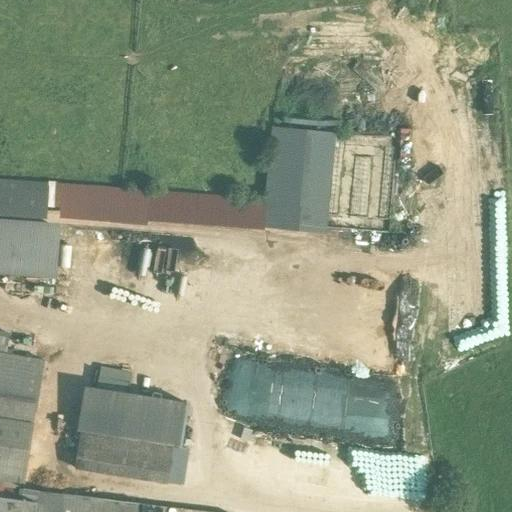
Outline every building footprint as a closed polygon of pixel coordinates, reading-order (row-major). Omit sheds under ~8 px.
[(294,71),(391,69),(390,40),(395,40),(394,15),(293,17),(294,71)] [(263,202),(260,226),(323,233),(335,137),(271,130),(263,202)] [(366,170),(392,171),(394,137),(350,135),(349,154),(360,154),(360,146),(370,147),(369,156),(367,156),(366,170)] [(263,202),(0,180),(0,204),(260,226),(263,202)] [(365,225),(387,226),(387,209),(366,209),(365,225)] [(0,353),(0,419),(32,424),(43,361),(0,353)] [(97,386),(130,390),(133,366),(100,362),(97,386)] [(87,387),(79,432),(172,447),(179,449),(186,404),(87,387)] [(32,424),(0,419),(0,475),(23,479),(32,424)] [(172,447),(79,432),(73,468),(166,483),(170,459),(172,447)] [(250,486),(409,505),(413,473),(254,454),(250,486)] [(184,462),(170,459),(166,483),(180,485),(184,462)] [(141,511),(142,505),(21,489),(21,501),(35,503),(34,511),(141,511)] [(21,501),(0,498),(0,511),(34,511),(35,503),(21,501)]
